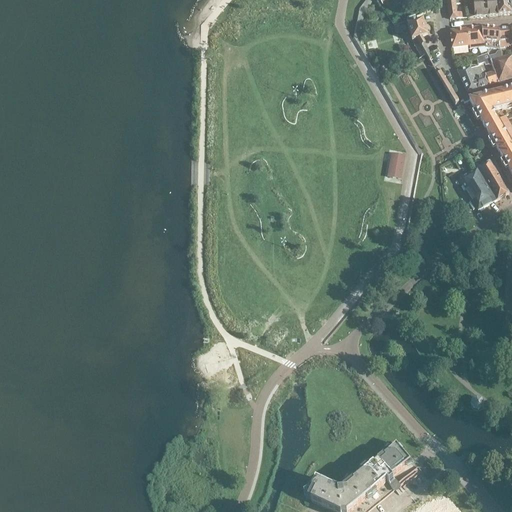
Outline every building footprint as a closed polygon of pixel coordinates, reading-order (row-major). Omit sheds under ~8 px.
[(461,6),(460,0),(447,0),(451,21),(462,20),(462,14),(456,14),(456,6),(461,6)] [(498,17),(497,1),(496,0),(488,0),(489,3),(487,3),(487,4),(483,4),(483,0),(475,0),(476,5),(473,5),(474,12),(474,19),(498,17)] [(511,8),(511,0),(500,0),(497,0),(497,1),(498,17),(511,15),(511,8)] [(418,41),(428,38),(423,22),(407,27),(412,43),(422,59),(426,56),(418,41)] [(485,48),(482,28),(467,30),(470,47),(470,50),(485,48)] [(500,50),(499,30),(499,29),(482,28),(485,48),(500,50)] [(511,47),(511,42),(511,30),(511,29),(499,30),(500,50),(511,47)] [(470,47),(467,30),(451,33),(452,50),(470,47)] [(495,56),(489,57),(490,61),(502,58),(500,52),(497,53),(495,56)] [(489,57),(488,55),(476,59),(478,66),(484,64),(485,67),(492,65),(490,61),(489,57)] [(511,80),(511,55),(502,58),(490,61),(492,65),(494,72),(498,84),(511,80)] [(483,79),(480,67),(471,70),(470,68),(457,72),(468,94),(486,88),(483,79)] [(498,84),(494,72),(485,75),(486,78),(483,79),(486,88),(486,89),(498,85),(498,84)] [(511,129),(506,119),(498,123),(492,113),(511,107),(511,92),(469,102),(494,145),(500,157),(511,177),(511,129)] [(405,157),(393,155),(389,179),(401,181),(405,157)] [(509,195),(490,163),(477,170),(476,171),(495,203),(496,202),(509,195)] [(495,203),(476,171),(459,180),(466,193),(464,194),(475,211),(476,210),(478,212),(495,203)] [(330,511),(346,511),(410,463),(396,446),(377,462),(378,463),(374,466),(373,465),(343,490),(343,492),(338,492),(338,491),(315,481),(311,491),(315,493),(311,503),(330,511)] [(418,493),(425,486),(419,481),(413,489),(418,493)]
